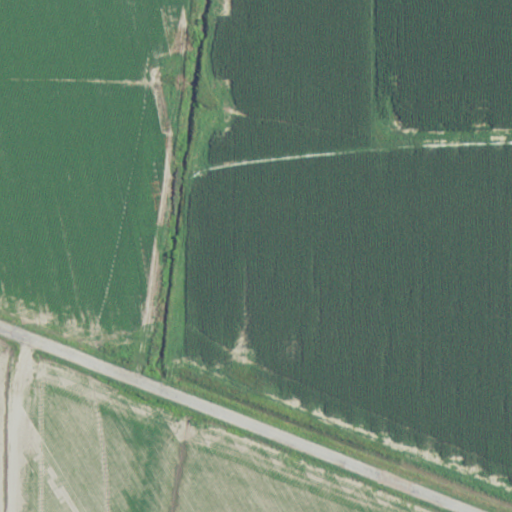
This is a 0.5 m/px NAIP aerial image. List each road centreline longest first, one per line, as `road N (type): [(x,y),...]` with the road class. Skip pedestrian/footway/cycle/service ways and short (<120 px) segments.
road 1 (track): [(511,133),(209,142),(194,157),(187,197),(169,394)]
road 2 (tertiary): [(466,511),(0,328)]
road 3 (track): [(0,89),(127,91)]
